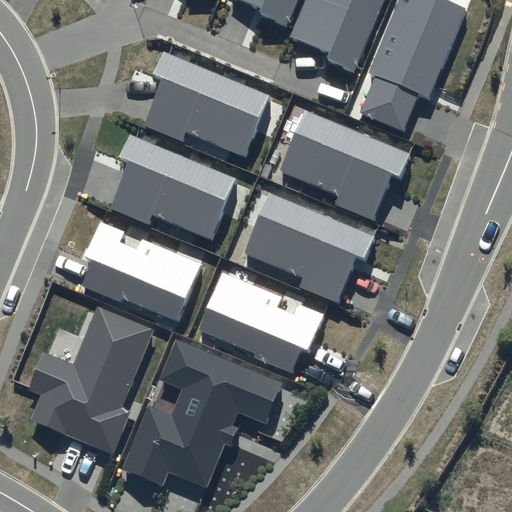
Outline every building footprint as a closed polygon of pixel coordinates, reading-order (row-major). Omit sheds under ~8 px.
[(263,15),(289,26),(299,0),(238,0),(265,10),(263,15)] [(330,62),(356,73),(385,0),(309,0),(293,39),(333,55),(330,62)] [(362,116),(405,134),(420,97),(431,101),(467,11),(440,1),(440,0),(401,0),(371,76),(377,78),(362,116)] [(188,134),(246,158),(271,99),(166,55),(156,79),(165,82),(146,128),(184,143),(188,134)] [(337,208),(374,223),(393,177),(402,181),(412,156),(307,114),(282,174),(341,197),(337,208)] [(154,217),(213,241),(238,182),(132,138),(122,162),(132,166),(113,211),(150,227),(154,217)] [(301,290),(339,306),(358,260),(366,263),(376,239),(272,196),(247,256),(306,280),(301,290)] [(124,300),(179,323),(203,266),(145,242),(140,253),(121,245),(126,234),(103,225),(88,261),(95,264),(84,289),(122,304),(124,300)] [(256,360),(293,376),(303,351),(310,354),(325,318),(302,308),(297,318),(278,311),(283,300),(225,276),(202,333),(257,356),(256,360)] [(30,420),(112,454),(130,411),(121,407),(153,330),(97,306),(73,364),(44,352),(28,390),(41,395),(30,420)] [(123,469),(164,486),(169,473),(207,488),(226,444),(231,447),(239,428),(233,426),(238,412),(266,424),(283,384),(176,340),(159,380),(183,390),(172,415),(149,406),(123,469)]
